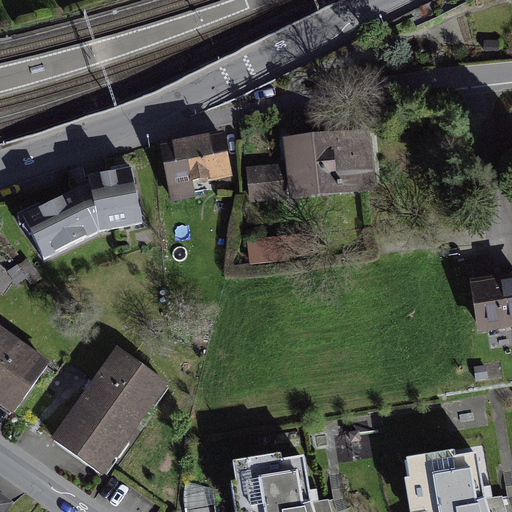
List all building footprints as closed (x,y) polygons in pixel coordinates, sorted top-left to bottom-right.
[(286,163),(248,166),(250,197),(375,188),(370,125),(284,132),(286,163)] [(233,174),(225,128),(160,140),(170,198),(200,193),(198,180),(233,174)] [(144,221),(132,162),(82,172),(84,179),(18,210),(41,260),(111,228),(144,221)] [(0,303),(20,288),(0,258),(0,303)] [(511,269),(472,276),(481,329),(511,324),(511,269)] [(0,408),(13,418),(50,368),(0,330),(0,408)] [(168,379),(117,342),(49,436),(100,473),(168,379)] [(487,511),(486,507),(487,507),(479,445),(405,455),(412,511),(487,511)] [(310,511),(310,510),(311,510),(303,447),(231,456),(237,511),(310,511)] [(0,511),(11,511),(19,502),(0,488),(0,511)]
